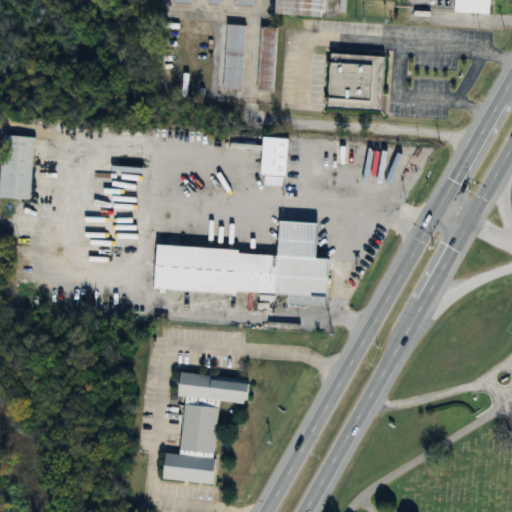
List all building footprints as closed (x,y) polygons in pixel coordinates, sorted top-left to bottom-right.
[(337,16),(337,0),(273,0),(273,14),(337,16)] [(452,0),(452,12),(487,14),(488,0),(452,0)] [(243,25),(224,24),(222,89),(241,90),(243,25)] [(274,27),(258,27),(256,91),(272,92),(274,27)] [(328,54),(324,109),(378,112),(382,57),(328,54)] [(1,134),(0,144),(0,197),(27,200),(33,137),(1,134)] [(260,137),(257,175),(283,177),(286,139),(260,137)] [(153,245),(150,288),(233,294),(233,291),(285,295),(284,303),(322,305),(325,260),(312,259),(314,224),(277,222),(275,256),(236,254),(236,251),(153,245)] [(177,372),(174,395),(183,396),(177,455),(163,453),(160,479),(209,484),(218,401),(244,404),(247,380),(177,372)]
